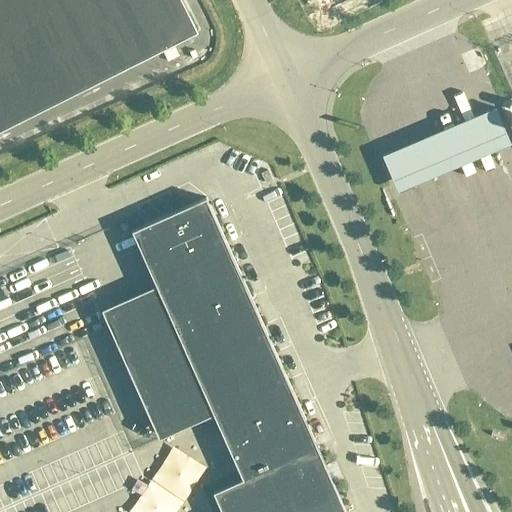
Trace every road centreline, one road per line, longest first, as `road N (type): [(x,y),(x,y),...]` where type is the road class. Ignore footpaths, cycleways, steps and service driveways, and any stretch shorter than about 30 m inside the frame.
road 1 (unknown): [(89,226),(188,182),(210,180),(235,191),(317,380)]
road 2 (unclassified): [(411,375),(287,77)]
road 3 (unclassified): [(0,207),(287,77)]
road 4 (unclassified): [(287,77),(458,0)]
road 5 (unclassified): [(477,511),(411,375)]
road 6 (unclassified): [(411,375),(451,511)]
road 7 (unknown): [(317,380),(358,511)]
road 8 (unknown): [(0,483),(112,432)]
